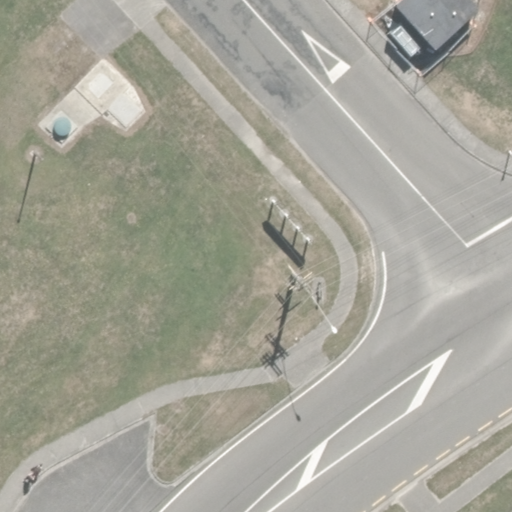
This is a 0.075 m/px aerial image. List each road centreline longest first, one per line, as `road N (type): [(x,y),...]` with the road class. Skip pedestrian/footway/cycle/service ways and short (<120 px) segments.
road 1 (unclassified): [(511,289),(245,0)]
road 2 (tertiary): [(257,511),(364,425),(511,328)]
